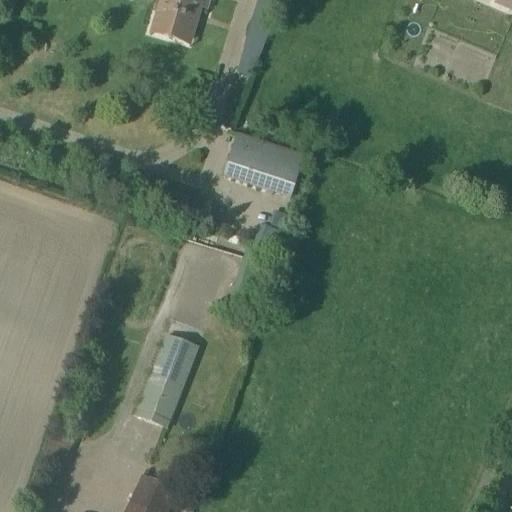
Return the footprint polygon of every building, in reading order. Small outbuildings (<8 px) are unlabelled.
[(157,36),(186,44),(197,10),(206,13),(209,0),(163,0),(159,14),(156,13),(151,30),(158,32),(157,36)] [(511,0),(478,0),(508,12),(510,8),(511,9),(511,0)] [(259,57),(277,9),(257,2),(242,51),(259,57)] [(237,137),(223,179),(289,202),(304,159),(237,137)] [(275,216),(270,232),(282,235),(287,220),(275,216)] [(282,235),(270,232),(262,229),(254,254),(274,261),(282,235)] [(21,253),(61,269),(68,250),(29,234),(21,253)] [(261,301),(274,261),(254,254),(241,295),(261,301)] [(165,338),(134,420),(168,433),(199,351),(165,338)] [(141,479),(124,511),(170,511),(178,497),(141,479)]
